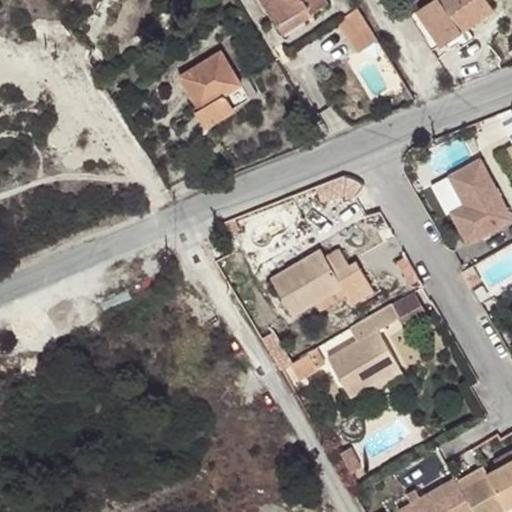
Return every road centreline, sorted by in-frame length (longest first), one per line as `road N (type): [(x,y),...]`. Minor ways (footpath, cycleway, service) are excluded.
road 1 (residential): [(350,511),(176,222)]
road 2 (residential): [(504,390),(367,141)]
road 3 (residential): [(176,222),(367,141)]
road 4 (residential): [(0,288),(176,222)]
road 5 (residential): [(367,141),(511,84)]
